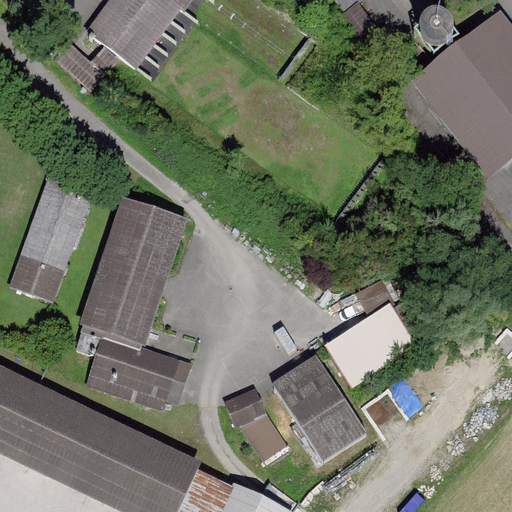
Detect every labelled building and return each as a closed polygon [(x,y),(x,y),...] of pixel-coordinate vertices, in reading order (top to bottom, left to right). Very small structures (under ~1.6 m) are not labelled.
[(111,0),(118,4),(91,40),(137,74),(181,14),(186,18),(199,0),(111,0)] [(336,0),(350,16),(343,23),(366,49),(385,32),(357,0),(336,0)] [(511,42),(493,18),(403,85),(480,188),(504,170),(510,178),(511,176),(511,42)] [(92,207),(48,192),(13,296),(57,310),(92,207)] [(179,237),(120,217),(78,344),(108,354),(98,384),(173,409),(189,363),(142,348),(179,237)] [(386,313),(220,407),(256,470),(293,449),(305,469),(370,432),(347,392),(411,356),(386,313)] [(196,463),(0,370),(0,469),(90,511),(220,511),(228,495),(190,477),(196,463)]
